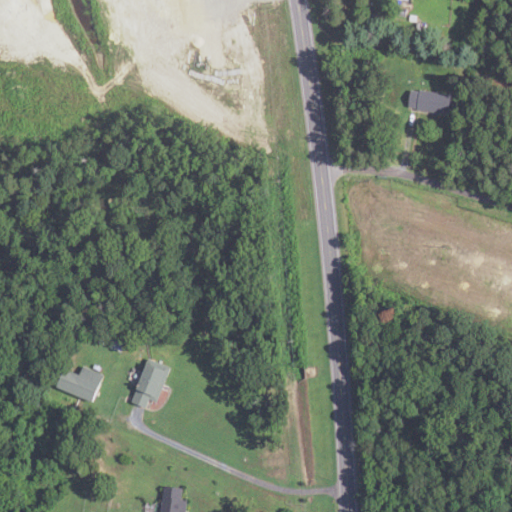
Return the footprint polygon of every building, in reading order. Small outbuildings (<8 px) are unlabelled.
[(415,22),(422,23),(421,31),(414,30),(415,22)] [(506,88),(488,83),(479,113),(498,118),(506,88)] [(408,105),(416,107),(416,110),(450,115),(454,94),(420,89),(419,91),(411,89),(408,105)] [(148,409),(131,402),(146,364),(165,372),(156,395),(154,394),(148,409)] [(92,402),(56,387),(64,369),(77,374),(81,365),(104,375),(92,402)] [(159,511),(163,486),(183,489),(182,500),(187,501),(184,511),(159,511)]
